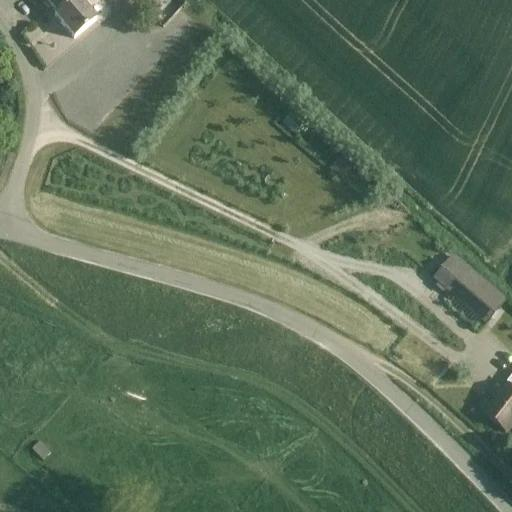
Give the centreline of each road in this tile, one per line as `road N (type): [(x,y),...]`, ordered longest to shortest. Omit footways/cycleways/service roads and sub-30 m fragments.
road 1 (tertiary): [(510,511),(420,417),(335,344),(240,300),(5,233)]
road 2 (unclassified): [(5,233),(32,96),(0,27)]
